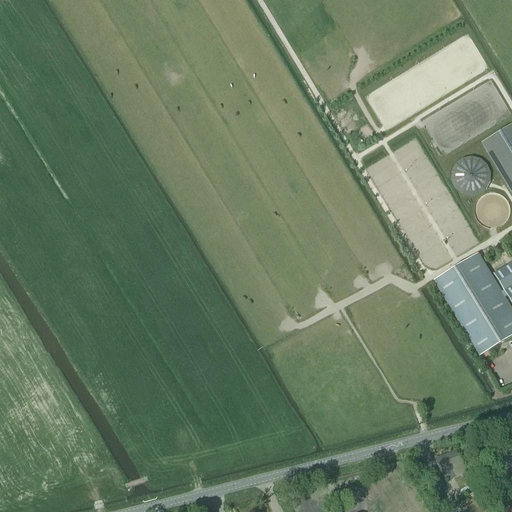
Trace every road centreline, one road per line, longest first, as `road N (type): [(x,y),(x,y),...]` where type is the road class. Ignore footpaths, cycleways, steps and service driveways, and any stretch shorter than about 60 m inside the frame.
road 1 (tertiary): [(133,511),(511,415)]
road 2 (track): [(339,306),(394,397),(413,404),(424,437)]
road 3 (track): [(295,326),(389,279),(408,288),(427,278)]
